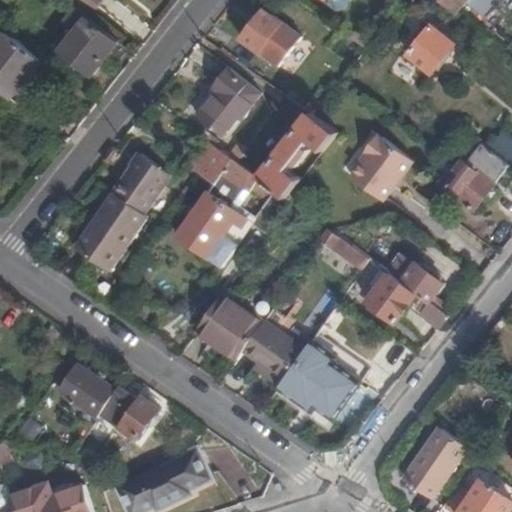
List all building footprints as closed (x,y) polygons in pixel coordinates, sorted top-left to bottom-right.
[(89,9),(77,0),(73,0),(71,4),(85,15),(89,9)] [(445,0),(444,2),(458,13),(468,0),(445,0)] [(268,10),(245,40),(279,68),(303,39),(268,10)] [(118,64),(129,50),(85,15),(74,28),(78,32),(63,51),(94,75),(109,57),(118,64)] [(458,43),(435,25),(411,56),(434,74),(458,43)] [(59,47),(63,51),(78,32),(74,28),(59,47)] [(30,76),(44,59),(9,32),(0,42),(0,89),(18,103),(31,87),(25,82),(30,76)] [(264,93),(233,68),(217,88),(221,91),(202,116),(225,134),(238,118),(241,119),(244,119),(247,118),(249,116),(250,111),(264,93)] [(31,87),(36,80),(30,76),(25,82),(31,87)] [(217,88),(217,87),(197,112),(202,116),(221,91),(217,88)] [(317,115),(324,105),(316,99),(308,109),(313,112),(317,115)] [(327,123),(317,115),(313,112),(261,178),(288,198),(303,179),(291,170),(296,164),(299,166),(311,151),(308,148),(313,142),(325,151),(340,133),(327,123)] [(511,137),(506,132),(492,149),(511,163),(511,137)] [(368,154),(400,178),(414,160),(383,136),(382,137),(377,134),(364,150),(366,152),(368,154)] [(234,159),(208,141),(192,164),(206,174),(218,182),(234,159)] [(241,144),(233,155),(241,161),(248,150),(241,144)] [(469,163),(465,160),(459,169),(461,171),(449,187),(478,208),(511,165),(483,144),(474,157),(469,163)] [(142,152),(139,150),(130,164),(133,166),(142,152)] [(133,166),(115,191),(147,213),(173,174),(142,152),(133,166)] [(358,162),(360,165),(368,154),(366,152),(358,162)] [(382,200),(400,178),(368,154),(360,165),(351,176),(382,200)] [(470,154),(465,160),(469,163),(474,157),(470,154)] [(261,178),(234,159),(218,182),(180,237),(224,267),(248,233),(246,224),(249,221),(267,234),(291,200),(288,198),(261,178)] [(147,213),(115,191),(76,248),(112,272),(150,216),(147,213)] [(349,242),(332,229),(324,241),(364,270),(371,259),(372,258),(357,247),(349,242)] [(448,268),(428,253),(420,264),(439,279),(448,268)] [(405,256),(392,275),(403,283),(416,265),(405,256)] [(403,283),(419,294),(426,300),(431,304),(446,284),(439,279),(420,264),(418,263),(416,265),(403,283)] [(392,275),(391,274),(381,288),(376,284),(368,293),(373,297),(369,302),(372,304),(366,312),(377,321),(383,313),(397,323),(419,294),(403,283),(392,275)] [(266,322),(226,293),(199,330),(239,359),(245,350),(266,322)] [(442,328),(450,317),(431,304),(426,300),(419,309),(424,313),(423,314),(442,328)] [(267,321),(266,322),(245,350),(286,380),(307,350),(267,321)] [(320,332),(307,350),(286,380),(279,392),(330,429),(373,367),(320,332)] [(63,392),(101,417),(103,414),(120,390),(82,365),(63,392)] [(142,399),(122,385),(120,390),(103,414),(140,439),(162,408),(145,395),(142,399)] [(37,444),(48,432),(34,419),(23,431),(37,444)] [(427,453),(425,452),(406,480),(434,500),(470,448),(445,429),(427,453)] [(191,452),(179,458),(120,484),(132,511),(143,511),(157,506),(159,510),(195,494),(193,490),(216,479),(202,447),(191,452)] [(71,485),(72,490),(78,508),(92,503),(85,481),(71,485)] [(511,500),(484,481),(473,496),(461,511),(511,511),(511,500)] [(0,511),(16,507),(8,484),(0,487),(0,511)] [(455,511),(461,511),(473,496),(463,488),(449,507),(455,511)] [(72,490),(41,500),(43,511),(79,511),(78,508),(72,490)] [(43,511),(41,500),(31,503),(33,511),(43,511)]
